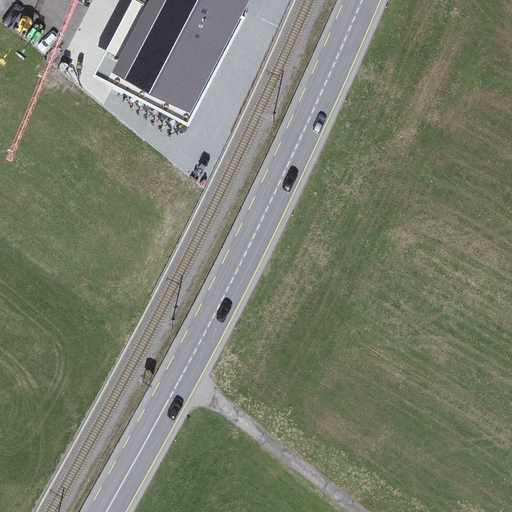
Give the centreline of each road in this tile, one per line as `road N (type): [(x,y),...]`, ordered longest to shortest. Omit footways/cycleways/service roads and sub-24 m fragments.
road 1 (primary): [(106,511),(272,199),(362,0)]
road 2 (track): [(182,376),(358,511)]
